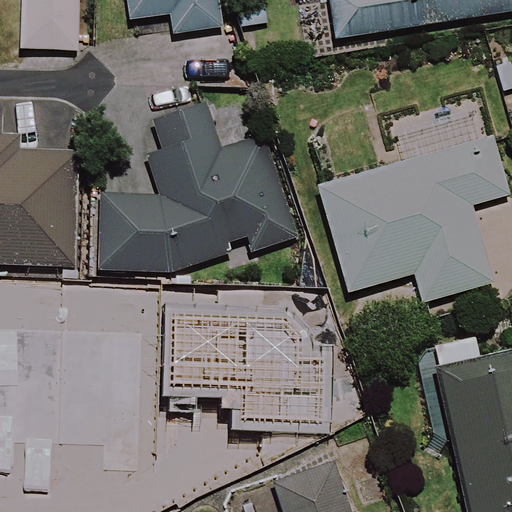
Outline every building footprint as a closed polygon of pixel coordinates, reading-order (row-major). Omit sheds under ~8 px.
[(81,0),(22,0),(22,51),(81,52),(81,0)] [(222,33),(219,0),(129,0),(131,23),(175,21),(176,36),(222,33)] [(511,0),(331,0),(337,39),(511,14),(511,0)] [(4,112),(0,112),(0,266),(76,268),(78,153),(3,151),(4,112)] [(217,149),(216,119),(154,120),(156,199),(101,200),(103,274),(223,272),(222,252),(296,250),(266,147),(217,149)] [(509,196),(494,141),(320,190),(350,294),(415,275),(424,307),(493,287),(470,207),(509,196)] [(0,495),(10,495),(10,478),(124,478),(124,411),(78,411),(78,312),(0,312),(0,495)] [(511,511),(511,358),(483,365),(477,339),(432,350),(470,511),(511,511)] [(350,511),(334,465),(275,486),(284,511),(350,511)]
